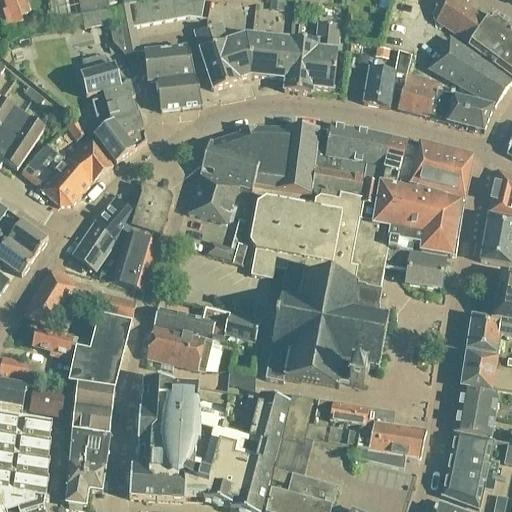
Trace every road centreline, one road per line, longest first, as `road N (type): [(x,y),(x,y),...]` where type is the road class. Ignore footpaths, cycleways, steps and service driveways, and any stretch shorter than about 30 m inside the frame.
road 1 (residential): [(115,511),(131,384),(185,182),(169,147)]
road 2 (residential): [(417,511),(487,151)]
road 3 (residential): [(169,147),(247,111),(309,109),(487,151)]
road 4 (residential): [(70,234),(106,193),(169,147)]
road 5 (residential): [(0,334),(70,234)]
